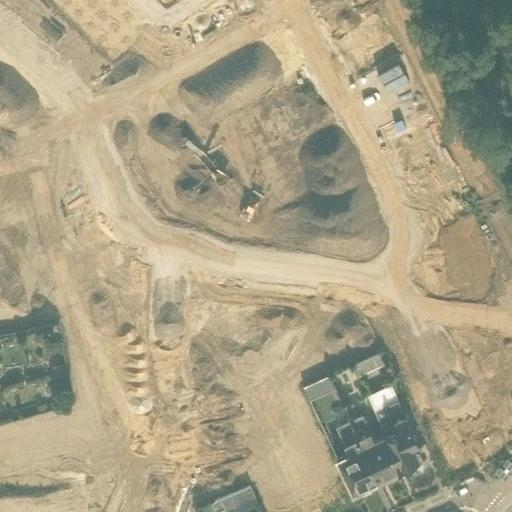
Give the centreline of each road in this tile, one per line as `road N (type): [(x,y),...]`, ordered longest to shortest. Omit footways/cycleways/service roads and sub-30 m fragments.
road 1 (residential): [(389,276),(400,243),(395,216),(279,0)]
road 2 (residential): [(0,28),(60,79),(125,214),(175,244)]
road 3 (residential): [(389,276),(410,298),(511,504)]
road 4 (residential): [(175,244),(389,276)]
road 5 (residential): [(182,415),(196,482),(233,476),(214,410)]
road 6 (residential): [(175,244),(168,347),(182,415)]
